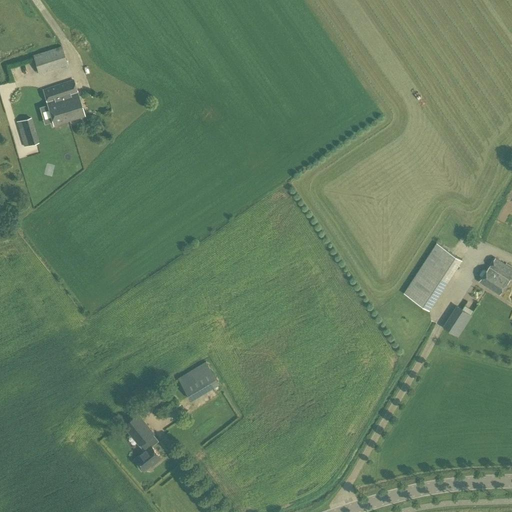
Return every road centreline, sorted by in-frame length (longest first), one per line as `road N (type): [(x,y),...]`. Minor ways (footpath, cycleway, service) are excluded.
road 1 (secondary): [(348,511),(427,490),(511,482)]
road 2 (unknown): [(38,0),(67,42),(72,73),(63,82),(22,83)]
